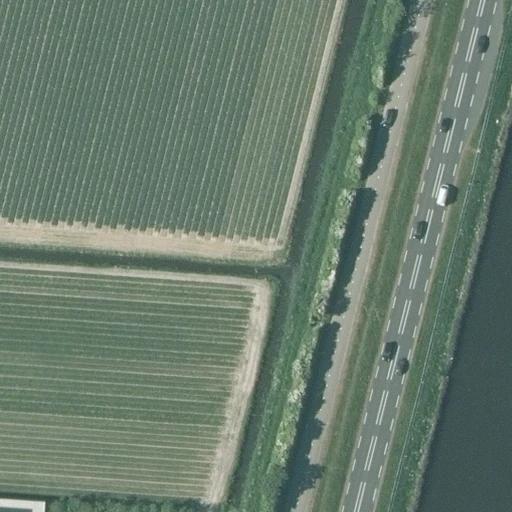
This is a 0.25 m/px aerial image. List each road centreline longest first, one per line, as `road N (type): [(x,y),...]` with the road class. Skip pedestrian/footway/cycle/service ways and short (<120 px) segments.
road 1 (primary): [(357,511),(484,0)]
road 2 (unclassified): [(296,511),(423,0)]
